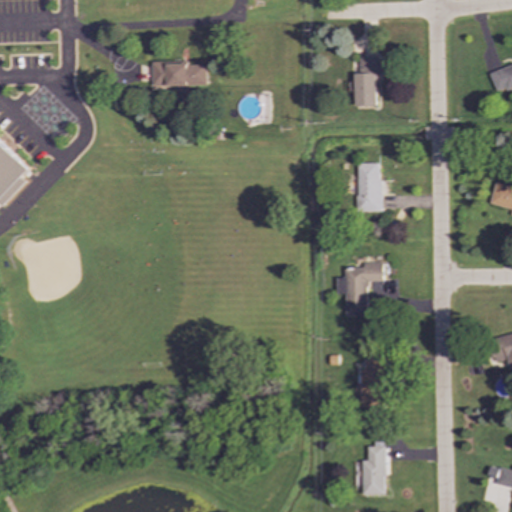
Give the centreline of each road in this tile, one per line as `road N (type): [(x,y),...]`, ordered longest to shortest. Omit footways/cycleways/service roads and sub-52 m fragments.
road 1 (residential): [(433,0),(444,511)]
road 2 (residential): [(511,3),(325,15)]
